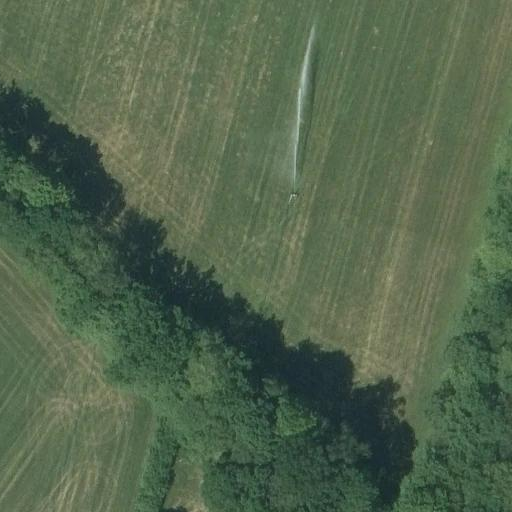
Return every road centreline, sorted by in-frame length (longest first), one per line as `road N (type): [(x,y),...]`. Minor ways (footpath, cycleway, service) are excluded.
road 1 (track): [(330,511),(118,318),(0,192)]
road 2 (unclassified): [(462,511),(511,333)]
